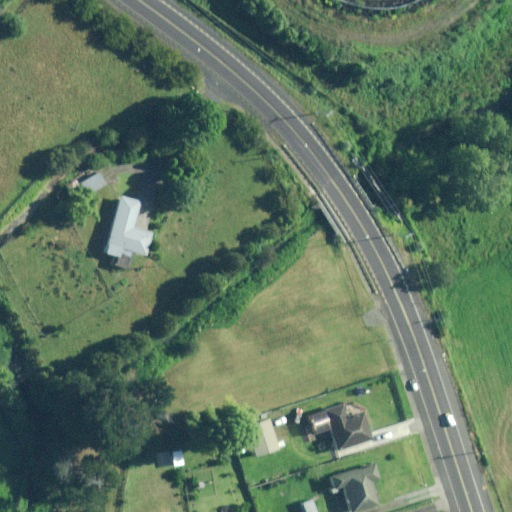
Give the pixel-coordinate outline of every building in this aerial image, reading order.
[(85,195),(103,184),(95,172),(77,183),(85,195)] [(80,189),(76,184),(73,179),(64,185),(71,195),(80,189)] [(129,227),(136,201),(117,196),(106,237),(99,235),(97,240),(104,242),(101,252),(104,252),(103,254),(116,257),(117,253),(125,257),(127,252),(143,256),(149,233),(141,231),(129,227)] [(97,206),(92,225),(102,228),(107,208),(97,206)] [(345,415),(341,403),(340,402),(322,408),(336,449),(372,436),(363,409),(361,410),(345,415)] [(279,448),(268,417),(244,426),(255,456),(279,448)] [(370,480),(374,479),(378,478),(373,462),(329,475),(333,488),(342,485),(350,511),(377,504),(370,480)] [(315,511),(311,501),(299,505),(301,511),(315,511)]
